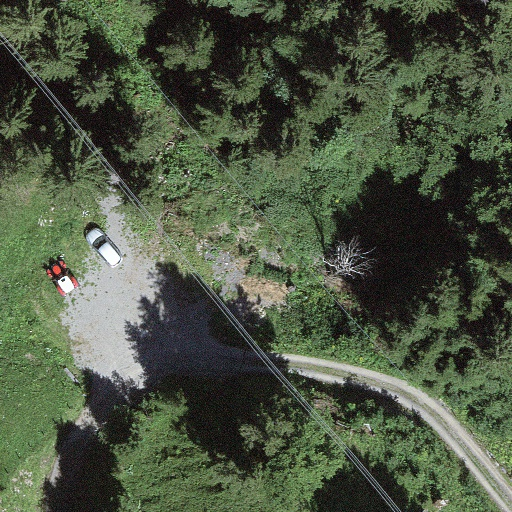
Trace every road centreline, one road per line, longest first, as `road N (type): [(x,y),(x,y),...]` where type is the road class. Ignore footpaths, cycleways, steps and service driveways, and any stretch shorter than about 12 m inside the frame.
road 1 (track): [(194,367),(321,360),(462,413),(511,468)]
road 2 (track): [(62,511),(68,464),(96,419),(194,367)]
